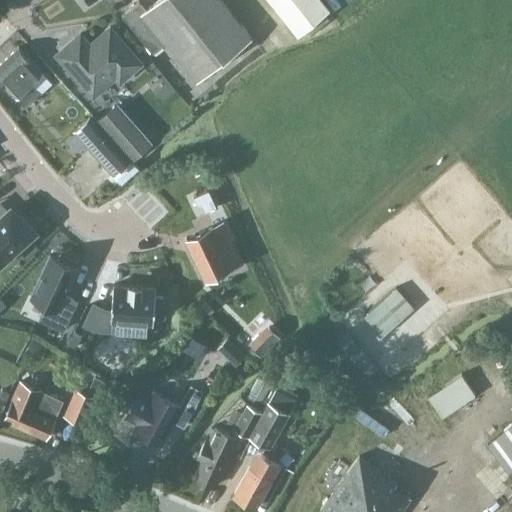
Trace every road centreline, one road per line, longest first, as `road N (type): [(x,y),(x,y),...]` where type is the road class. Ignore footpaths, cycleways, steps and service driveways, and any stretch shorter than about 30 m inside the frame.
road 1 (residential): [(141,240),(68,215),(0,123)]
road 2 (tertiary): [(165,511),(0,452)]
